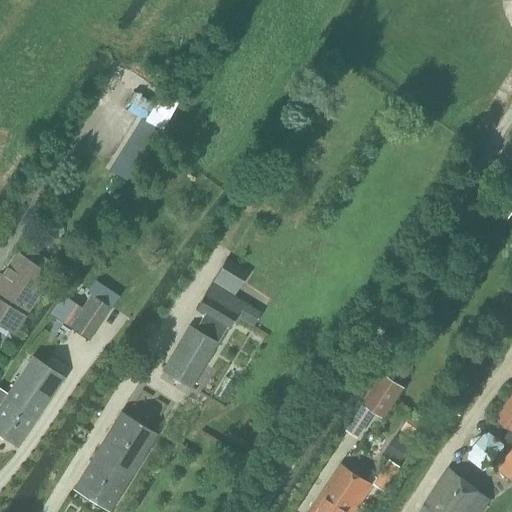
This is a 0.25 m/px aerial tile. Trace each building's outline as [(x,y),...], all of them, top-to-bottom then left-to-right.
[(158,122),(168,105),(160,101),(151,118),(158,122)] [(511,186),(494,212),(507,221),(511,213),(511,186)] [(23,196),(16,208),(24,213),(32,201),(23,196)] [(23,258),(17,254),(0,279),(0,325),(13,334),(50,276),(44,272),(51,261),(30,248),(23,258)] [(196,329),(189,325),(162,370),(190,387),(217,342),(227,326),(229,328),(235,317),(254,328),(262,312),(244,302),(245,300),(236,295),(250,272),(226,258),(213,282),(211,281),(196,309),(205,314),(196,329)] [(64,295),(51,315),(69,327),(89,341),(112,307),(96,297),(92,294),(83,308),(64,295)] [(0,404),(1,405),(0,405),(0,433),(19,446),(64,379),(32,357),(7,394),(0,390),(0,404)] [(383,373),(363,405),(384,419),(405,387),(383,373)] [(511,395),(497,418),(511,428),(511,395)] [(109,510),(156,434),(122,413),(74,489),(109,510)] [(401,430),(417,440),(427,424),(412,414),(401,430)] [(384,452),(400,464),(412,447),(396,435),(384,452)] [(511,449),(502,464),(511,470),(511,449)] [(390,459),(374,484),(386,491),(402,467),(390,459)] [(354,511),(374,484),(342,463),(308,511),(354,511)] [(479,511),(490,496),(450,470),(421,511),(479,511)]
